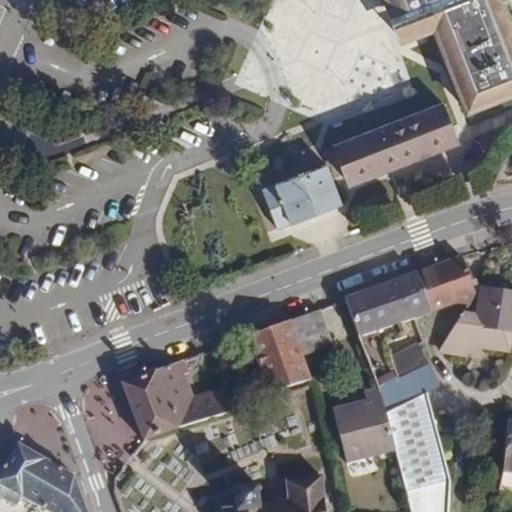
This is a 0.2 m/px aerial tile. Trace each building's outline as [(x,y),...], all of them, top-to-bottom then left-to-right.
[(463,93),(511,74),(511,26),(503,2),(504,0),(389,0),(435,23),(463,93)] [(511,92),(511,74),(463,93),(469,109),(511,92)] [(457,136),(443,101),(333,143),(339,159),(346,178),(457,136)] [(342,202),(327,164),(262,189),(277,227),(317,212),(342,202)] [(461,257),(417,273),(432,309),(458,299),(469,306),(475,295),(461,257)] [(377,386),(377,388),(378,392),(433,360),(436,355),(444,344),(449,337),(440,330),(428,335),(419,343),(394,354),(387,335),(395,332),(397,337),(409,333),(404,319),(409,318),(411,322),(433,313),(432,309),(417,273),(344,301),(362,351),(377,386)] [(449,337),(444,344),(455,350),(466,357),(472,348),(508,352),(511,332),(511,294),(481,289),(477,317),(464,315),(449,337)] [(299,354),(331,345),(319,311),(288,322),(299,354)] [(299,354),(288,322),(249,336),(268,393),(307,380),(299,354)] [(436,355),(452,356),(466,357),(455,350),(444,344),(436,355)] [(437,368),(433,360),(378,392),(384,415),(427,393),(437,387),(430,372),(437,368)] [(188,374),(182,361),(121,383),(143,442),(234,413),(230,405),(225,388),(192,399),(183,376),(188,374)] [(378,392),(377,388),(363,392),(365,400),(367,408),(334,417),(347,464),(394,451),(384,415),(378,392)] [(394,451),(406,495),(450,483),(427,393),(384,415),(394,451)] [(334,417),(367,408),(365,400),(332,410),(334,417)] [(511,425),(507,425),(500,490),(511,490),(511,425)] [(86,511),(74,477),(17,444),(0,472),(0,499),(15,508),(20,499),(44,511),(86,511)] [(324,511),(323,502),(327,502),(327,498),(322,499),(320,478),(285,483),(287,493),(275,495),(276,502),(258,505),(256,491),(261,490),(260,486),(256,487),(255,482),(252,483),(252,488),(237,490),(236,485),(232,485),(233,490),(228,491),(228,495),(233,494),(235,508),(227,509),(226,504),(221,504),(222,510),(220,510),(220,511),(324,511)] [(409,511),(447,511),(450,483),(406,495),(409,511)]
